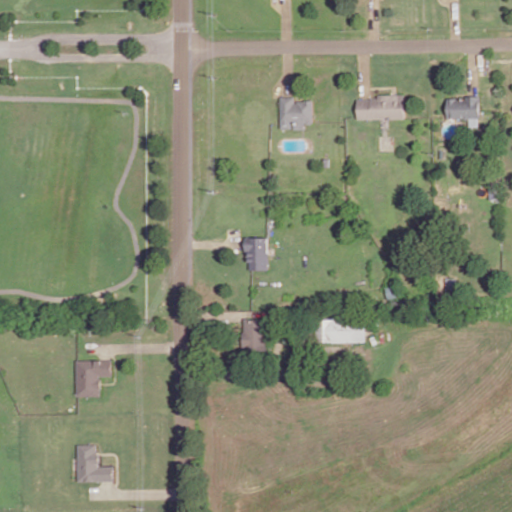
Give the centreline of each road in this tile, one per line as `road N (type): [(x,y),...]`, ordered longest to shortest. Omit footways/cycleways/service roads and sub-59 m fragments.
road 1 (tertiary): [(181,0),(185,511)]
road 2 (residential): [(181,47),(511,41)]
road 3 (residential): [(181,47),(148,37),(45,38),(2,47)]
road 4 (residential): [(2,47),(130,55),(181,47)]
